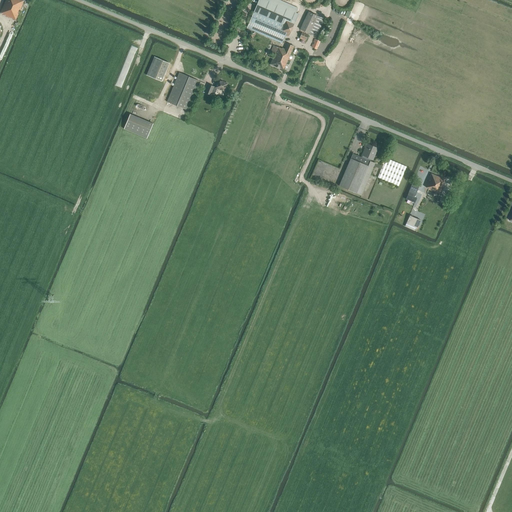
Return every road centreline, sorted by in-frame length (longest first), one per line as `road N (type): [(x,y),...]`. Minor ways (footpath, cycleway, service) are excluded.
road 1 (tertiary): [(511,180),(78,0)]
road 2 (track): [(279,511),(390,242),(403,235),(442,245),(477,165)]
road 3 (track): [(0,386),(149,30)]
road 4 (track): [(333,201),(301,178),(321,117),(276,98),(281,85)]
